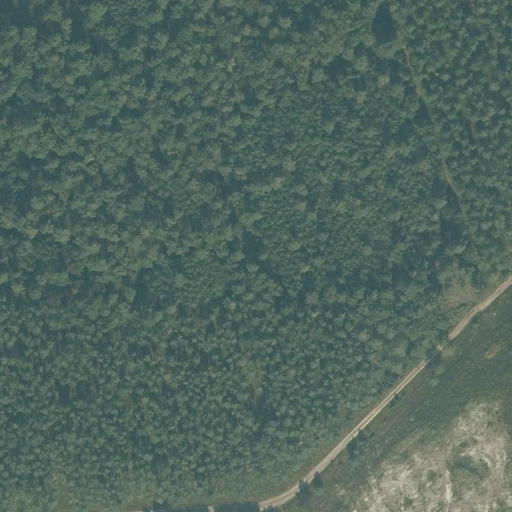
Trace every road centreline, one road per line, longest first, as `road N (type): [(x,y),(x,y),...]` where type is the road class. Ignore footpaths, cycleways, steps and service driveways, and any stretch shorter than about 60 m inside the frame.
road 1 (track): [(243,511),(286,502),(493,297)]
road 2 (track): [(493,297),(387,0)]
road 3 (track): [(269,109),(0,233)]
